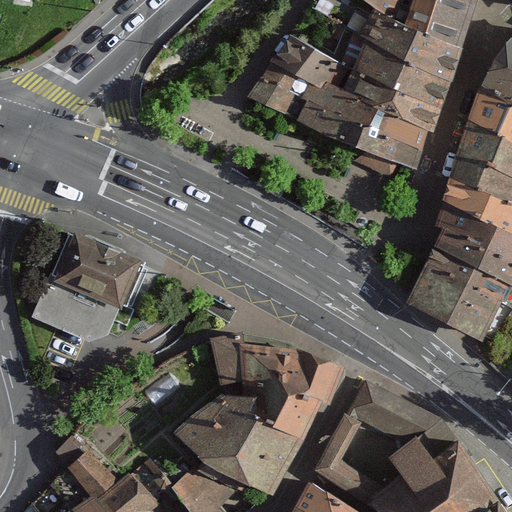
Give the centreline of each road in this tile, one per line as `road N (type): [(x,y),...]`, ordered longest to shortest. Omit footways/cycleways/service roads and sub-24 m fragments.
road 1 (primary): [(167,204),(268,252),(392,341)]
road 2 (residential): [(294,511),(392,341)]
road 3 (residential): [(0,511),(16,489),(24,436),(0,333)]
road 4 (secondary): [(167,204),(117,113),(111,83),(118,41)]
road 5 (primary): [(392,341),(511,443)]
road 6 (primary): [(28,145),(167,204)]
road 7 (secondary): [(118,41),(59,96),(28,145)]
